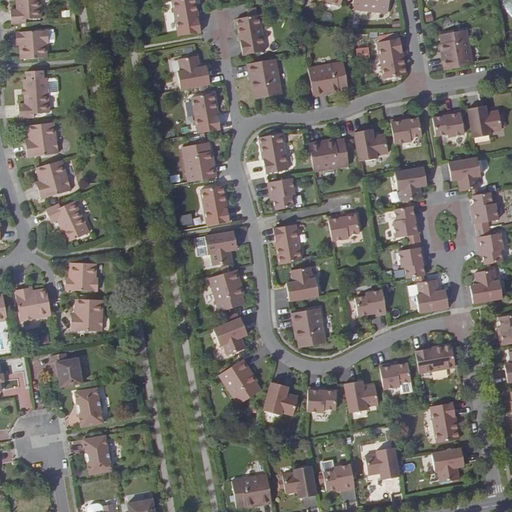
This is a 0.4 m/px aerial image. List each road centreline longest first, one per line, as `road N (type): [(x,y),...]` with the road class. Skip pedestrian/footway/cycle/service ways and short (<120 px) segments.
road 1 (residential): [(237,130),(235,154),(257,239),(261,326),(282,357),(321,370),(401,332),(461,326)]
road 2 (residential): [(421,90),(237,130)]
road 3 (residential): [(461,326),(497,504)]
